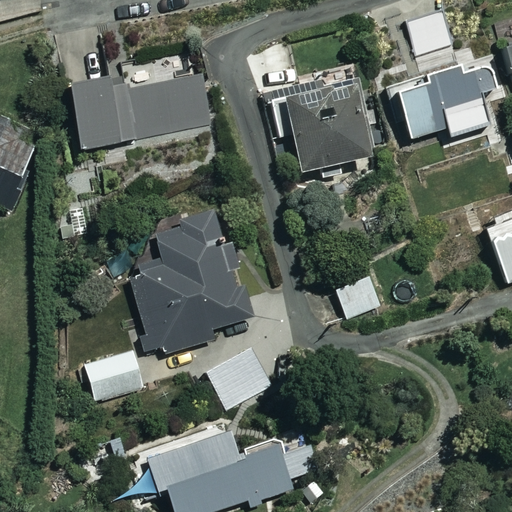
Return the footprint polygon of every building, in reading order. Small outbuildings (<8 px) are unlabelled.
[(511,47),(502,51),(510,76),(511,75),(511,47)] [(484,60),(383,89),(387,101),(396,98),(408,140),(465,123),(469,137),(483,133),(473,98),(493,92),(484,60)] [(371,172),(348,70),(322,75),(325,91),(270,103),(277,138),(290,135),(298,174),(318,169),(321,183),(371,172)] [(124,90),(122,77),(67,87),(79,151),(209,127),(199,77),(124,90)] [(35,133),(0,119),(0,212),(2,214),(22,165),(35,133)] [(157,265),(128,272),(144,335),(138,337),(143,355),(158,351),(160,359),(211,346),(208,335),(256,323),(228,214),(176,227),(177,231),(151,238),(157,265)] [(379,307),(368,277),(334,291),(346,320),(379,307)] [(144,389),(134,352),(84,366),(93,402),(144,389)] [(239,458),(230,433),(103,475),(114,507),(165,490),(171,511),(212,511),(290,486),(276,446),(239,458)]
